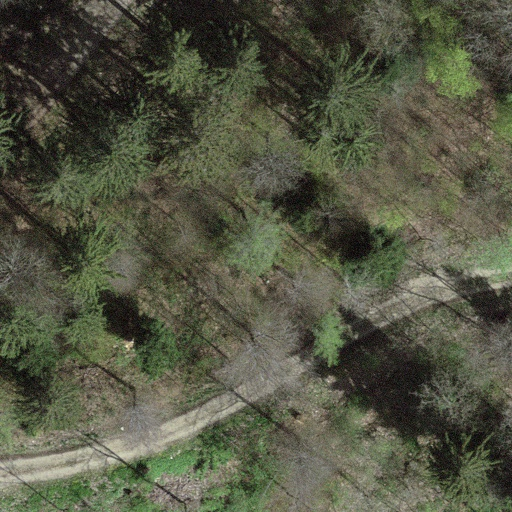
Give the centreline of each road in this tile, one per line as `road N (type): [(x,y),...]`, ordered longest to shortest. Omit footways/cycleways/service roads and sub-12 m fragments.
road 1 (track): [(0,458),(53,447),(414,303),(511,275)]
road 2 (track): [(0,119),(102,0)]
